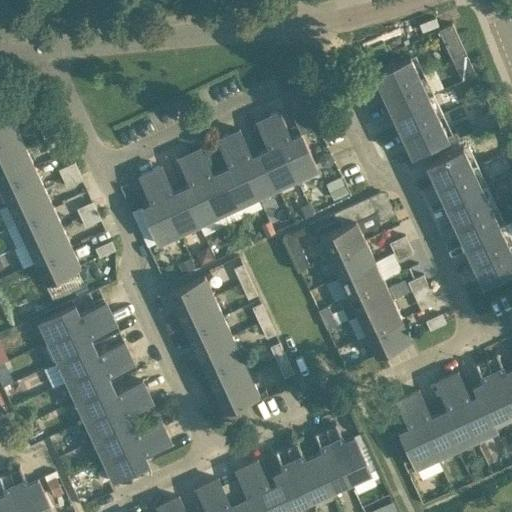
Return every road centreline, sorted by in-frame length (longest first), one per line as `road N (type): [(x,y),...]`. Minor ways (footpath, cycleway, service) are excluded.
road 1 (residential): [(472,338),(404,182),(385,180),(301,21)]
road 2 (residential): [(214,451),(128,277),(136,245),(102,168)]
road 3 (unclassified): [(51,49),(301,21)]
road 4 (residential): [(102,168),(260,93)]
road 5 (residential): [(214,451),(353,387)]
road 6 (residential): [(102,168),(51,49)]
